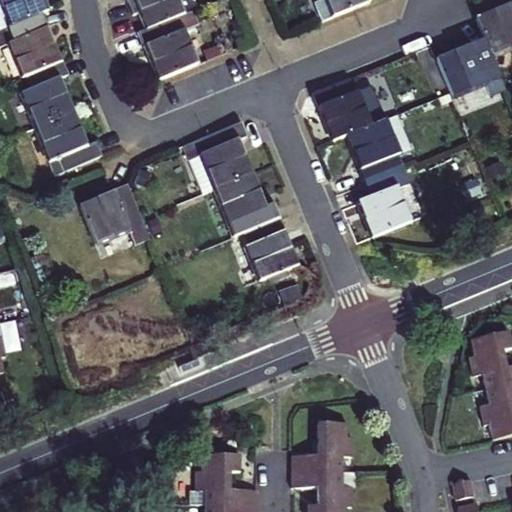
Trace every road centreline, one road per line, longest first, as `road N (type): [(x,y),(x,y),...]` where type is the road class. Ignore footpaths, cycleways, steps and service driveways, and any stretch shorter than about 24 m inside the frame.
road 1 (tertiary): [(0,472),(363,325)]
road 2 (residential): [(267,87),(157,133),(134,133),(117,116),(94,61),(82,0)]
road 3 (residential): [(363,325),(267,87)]
road 4 (residential): [(421,0),(411,27),(267,87)]
road 5 (tertiary): [(363,325),(511,263)]
road 6 (residential): [(419,475),(363,325)]
